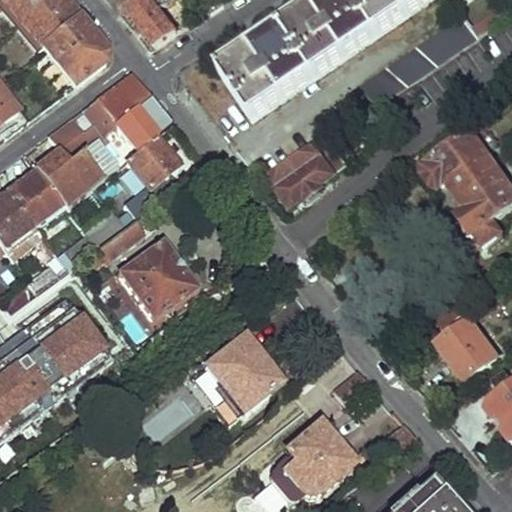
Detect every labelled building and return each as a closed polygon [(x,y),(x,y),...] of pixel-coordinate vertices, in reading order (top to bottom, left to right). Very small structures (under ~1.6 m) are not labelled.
[(1,0),(73,93),(107,67),(107,58),(88,34),(61,0),(1,0)] [(112,0),(125,16),(128,13),(147,0),(112,0)] [(147,0),(128,13),(155,54),(175,39),(159,12),(175,0),(147,0)] [(333,0),(221,77),(254,126),(438,0),(333,0)] [(444,0),(460,21),(477,44),(500,27),(487,9),(478,15),(467,0),(444,0)] [(357,93),(377,113),(384,109),(477,44),(460,21),(357,93)] [(139,90),(130,80),(82,113),(92,129),(79,138),(69,124),(45,140),(58,156),(67,167),(94,146),(115,129),(148,101),(139,90)] [(53,92),(43,99),(49,106),(60,99),(53,92)] [(0,95),(0,131),(17,118),(0,95)] [(115,129),(136,155),(152,142),(170,127),(159,114),(148,101),(115,129)] [(476,242),(483,254),(502,239),(494,226),(511,214),(511,197),(470,141),(429,171),(443,194),(448,191),(465,217),(458,224),(472,244),(476,242)] [(124,166),(147,193),(175,170),(152,142),(136,155),(124,166)] [(269,182),(292,215),(307,205),(308,207),(326,193),(324,191),(357,166),(340,146),(333,150),(327,142),(269,182)] [(61,211),(64,215),(115,173),(94,146),(67,167),(58,156),(34,175),(61,211)] [(5,197),(32,233),(61,211),(34,175),(5,197)] [(0,251),(3,256),(9,263),(38,241),(32,233),(5,197),(0,200),(0,251)] [(134,227),(148,217),(139,206),(125,216),(134,227)] [(85,243),(96,255),(123,235),(107,215),(81,237),(85,243)] [(88,263),(96,272),(105,265),(107,268),(143,241),(142,239),(157,228),(149,217),(134,227),(123,235),(96,255),(88,263)] [(66,256),(76,270),(88,263),(96,255),(85,243),(66,256)] [(115,279),(150,328),(196,293),(160,245),(115,279)] [(66,278),(60,270),(48,279),(54,286),(66,278)] [(48,279),(43,273),(26,287),(32,295),(36,299),(54,286),(48,279)] [(6,313),(9,318),(36,299),(32,295),(6,313)] [(436,343),(464,317),(454,305),(425,331),(436,343)] [(0,362),(3,366),(0,368),(0,431),(109,354),(80,313),(70,320),(61,306),(36,324),(39,328),(0,355),(0,362)] [(440,349),(465,385),(498,361),(472,323),(440,349)] [(203,370),(239,416),(281,384),(242,337),(203,370)] [(483,412),(511,450),(511,373),(492,388),(499,399),(483,412)] [(344,410),(368,389),(356,374),(330,394),(344,410)] [(278,477),(306,508),(350,471),(335,451),(343,446),(331,433),(323,439),(315,429),(284,456),(291,466),(278,477)] [(378,449),(389,463),(415,443),(402,429),(378,449)] [(265,511),(282,511),(286,509),(268,488),(255,500),(265,511)] [(449,511),(429,489),(402,511),(449,511)]
